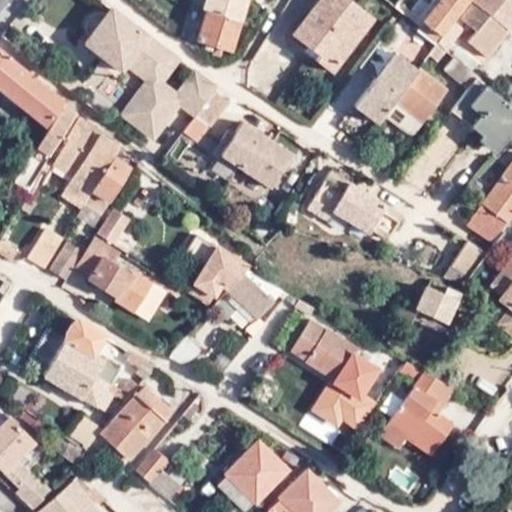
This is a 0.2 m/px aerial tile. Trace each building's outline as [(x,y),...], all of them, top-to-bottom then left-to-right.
[(203,0),(201,6),(206,8),(242,19),(247,0),(203,0)] [(325,44),(319,52),(313,59),(329,71),(371,18),(348,0),(315,0),(292,30),(307,43),(314,35),(325,44)] [(439,0),(432,10),(424,21),(439,34),(466,0),(439,0)] [(486,12),(500,23),(511,7),(511,0),(475,0),(475,1),(486,12)] [(409,16),(420,25),(424,21),(432,10),(421,1),(409,16)] [(462,17),(474,27),(486,12),(475,1),(462,17)] [(110,6),(110,5),(105,12),(86,37),(82,43),(119,71),(123,66),(128,59),(146,73),(165,48),(110,6)] [(242,19),(206,8),(195,39),(231,51),(242,19)] [(84,31),(86,37),(105,12),(101,11),(96,12),(90,14),(88,16),(85,19),(84,23),(84,31)] [(485,56),(507,29),(500,23),(486,12),(474,27),(464,39),(485,56)] [(439,44),(445,49),(463,28),(455,21),(439,44)] [(392,47),(418,66),(433,47),(406,27),(392,47)] [(307,43),(319,52),(325,44),(314,35),(307,43)] [(155,79),(160,82),(178,58),(178,57),(166,48),(165,48),(146,73),(128,59),(123,66),(144,82),(121,115),(125,118),(155,79)] [(61,100),(0,50),(0,88),(19,104),(42,123),(58,104),(61,100)] [(353,103),(378,122),(384,114),(418,71),(394,52),(353,103)] [(443,69),(467,90),(478,77),(454,56),(443,69)] [(418,71),(384,114),(413,135),(447,89),(420,68),(418,71)] [(213,91),(217,86),(203,76),(195,70),(176,95),(160,82),(155,79),(125,118),(152,138),(164,122),(160,120),(166,112),(171,114),(179,103),(195,115),(213,91)] [(511,84),(501,96),(511,106),(511,84)] [(19,104),(0,88),(0,111),(8,118),(19,104)] [(473,127),(475,129),(497,148),(502,141),(510,131),(511,132),(511,110),(485,88),(470,108),(481,117),(473,127)] [(226,100),(213,91),(195,115),(208,125),(226,100)] [(74,112),(61,100),(58,104),(61,106),(37,145),(49,154),(74,112)] [(164,122),(171,114),(166,112),(160,120),(164,122)] [(92,189),(117,147),(92,128),(79,116),(70,130),(73,132),(63,145),(56,158),(56,159),(74,172),(71,176),(62,190),(83,204),(84,202),(92,189)] [(292,156),(243,122),(219,154),(269,187),(292,156)] [(184,133),(195,142),(203,131),(193,123),(184,133)] [(182,132),(162,159),(189,177),(207,151),(195,142),(184,133),(182,132)] [(49,154),(37,145),(13,184),(26,193),(49,154)] [(120,162),(125,153),(117,147),(92,189),(108,200),(129,167),(120,162)] [(74,172),(56,159),(54,165),(71,176),(74,172)] [(511,160),(482,202),(493,211),(507,222),(511,215),(511,160)] [(335,225),(338,221),(341,216),(356,226),(377,239),(380,234),(397,245),(411,223),(339,177),(316,213),(335,225)] [(100,213),(108,200),(92,189),(84,202),(100,213)] [(80,208),(83,204),(62,190),(60,195),(80,208)] [(482,202),(465,223),(478,232),(487,220),(493,211),(482,202)] [(128,217),(113,208),(97,233),(113,243),(128,217)] [(493,211),(487,220),(501,229),(503,228),(505,225),(507,222),(493,211)] [(341,216),(338,221),(353,231),(356,226),(341,216)] [(487,220),(478,232),(492,241),(501,229),(487,220)] [(489,246),(486,251),(496,258),(511,234),(511,233),(503,228),(501,229),(492,241),(489,246)] [(29,257),(44,267),(61,239),(47,229),(29,257)] [(230,287),(245,263),(196,232),(181,254),(203,268),(189,289),(208,302),(220,284),(228,290),(230,287)] [(93,234),(76,263),(92,272),(88,279),(117,298),(115,300),(132,310),(150,282),(135,271),(133,274),(111,260),(118,249),(93,234)] [(484,253),(465,241),(450,263),(468,276),(484,253)] [(81,251),(68,242),(50,269),(64,278),(81,251)] [(2,243),(0,246),(0,254),(12,261),(17,252),(2,243)] [(391,269),(371,262),(368,270),(388,277),(391,269)] [(450,263),(441,277),(463,283),(468,276),(450,263)] [(511,269),(505,265),(490,286),(501,295),(499,299),(509,306),(498,323),(511,333),(511,269)] [(228,290),(223,295),(252,321),(271,300),(258,288),(262,282),(245,268),(230,287),(228,290)] [(461,285),(446,279),(443,286),(428,278),(425,285),(424,285),(413,306),(402,301),(396,314),(410,322),(417,308),(444,321),(461,285)] [(258,288),(271,300),(281,289),(265,279),(262,282),(258,288)] [(165,291),(150,282),(132,310),(148,320),(165,291)] [(288,293),(283,298),(294,304),(298,299),(288,293)] [(357,349),(308,319),(290,350),(339,379),(341,375),(351,382),(363,364),(352,356),(357,349)] [(93,355),(103,336),(77,320),(43,374),(94,406),(117,370),(93,355)] [(186,336),(168,356),(180,364),(190,362),(201,349),(186,336)] [(145,378),(154,367),(132,354),(128,360),(139,368),(136,372),(145,378)] [(454,387),(493,407),(505,390),(486,378),(466,367),(453,386),(454,387)] [(453,386),(425,371),(379,432),(399,447),(408,436),(431,453),(454,424),(432,408),(438,399),(445,402),(454,387),(453,386)] [(117,396),(125,403),(138,387),(130,380),(117,396)] [(141,390),(135,396),(164,419),(169,413),(141,390)] [(164,419),(135,396),(102,435),(128,460),(164,419)] [(69,440),(87,450),(100,426),(82,416),(69,440)] [(15,491),(34,508),(51,491),(15,457),(31,439),(7,418),(0,425),(0,468),(18,487),(15,491)] [(66,445),(52,436),(45,445),(59,454),(61,451),(65,454),(68,450),(65,447),(66,445)] [(225,471),(229,474),(254,500),(255,501),(288,469),(258,439),(225,471)] [(511,456),(511,439),(503,448),(511,457),(511,456)] [(20,459),(30,469),(45,452),(35,443),(20,459)] [(170,497),(175,490),(180,484),(162,469),(168,460),(155,450),(138,470),(169,498),(170,497)] [(280,496),(294,511),(325,511),(338,499),(307,469),(279,495),(280,496)] [(254,500),(229,474),(219,483),(245,509),(254,500)] [(100,511),(73,480),(37,511),(100,511)] [(186,499),(175,490),(170,497),(180,506),(186,499)] [(276,511),(294,511),(280,496),(270,506),(276,511)] [(21,511),(13,502),(1,511),(21,511)]
